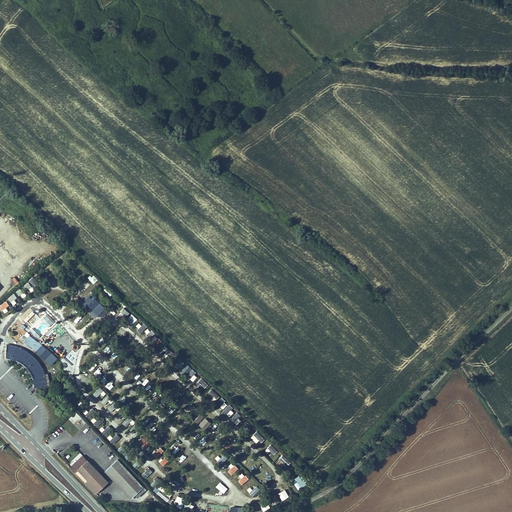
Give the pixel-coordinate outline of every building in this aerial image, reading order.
[(58,271),(53,265),(48,270),(52,276),(58,271)] [(77,289),(81,293),(90,285),(86,280),(77,289)] [(17,299),(14,294),(7,299),(11,303),(17,299)] [(87,307),(98,317),(105,309),(94,299),(87,307)] [(129,310),(125,307),(119,315),(123,318),(129,310)] [(23,321),(30,327),(38,317),(33,314),(30,317),(27,315),(23,321)] [(135,328),(141,333),(146,327),(140,322),(135,328)] [(25,333),(23,331),(26,328),(23,325),(12,336),(17,340),(25,333)] [(50,366),(55,361),(37,343),(32,349),(50,366)] [(16,347),(6,345),(6,359),(13,360),(16,361),(20,363),(24,366),(27,368),(29,372),(31,376),(33,380),(34,384),(34,388),(50,388),(49,380),(48,374),(45,375),(43,370),(40,365),(36,360),(32,356),(27,352),(22,349),(16,347)] [(200,379),(198,384),(205,388),(208,384),(200,379)] [(109,391),(114,386),(110,382),(105,387),(109,391)] [(98,400),(105,392),(100,388),(93,395),(98,400)] [(213,397),(211,400),(214,402),(219,397),(211,390),(209,393),(213,397)] [(100,402),(107,408),(114,401),(107,395),(100,402)] [(182,408),(189,403),(184,398),(178,403),(182,408)] [(217,406),(222,409),(225,403),(220,400),(217,406)] [(191,404),(185,409),(190,415),(196,410),(191,404)] [(229,407),(225,412),(229,416),(233,411),(229,407)] [(92,408),(86,416),(90,419),(96,412),(92,408)] [(237,412),(230,419),(234,423),(241,416),(237,412)] [(91,420),(96,427),(103,422),(98,415),(91,420)] [(123,423),(128,428),(134,422),(129,417),(123,423)] [(190,435),(195,439),(200,431),(195,428),(190,435)] [(268,449),(275,455),(278,451),(271,445),(268,449)] [(160,447),(153,455),(157,459),(164,451),(160,447)] [(224,462),(228,459),(222,452),(218,456),(224,462)] [(69,464),(71,465),(82,455),(80,453),(69,464)] [(163,466),(169,461),(165,456),(159,462),(163,466)] [(287,468),(291,462),(282,456),(278,461),(287,468)] [(96,496),(109,484),(84,457),(71,469),(75,473),(78,469),(88,480),(84,483),(96,496)] [(105,472),(131,500),(144,488),(118,460),(105,472)] [(232,476),(238,469),(235,466),(228,472),(232,476)] [(148,468),(142,475),(146,479),(152,472),(148,468)] [(242,485),(248,479),(242,473),(239,476),(241,479),(238,482),(242,485)] [(292,480),(297,490),(306,486),(301,476),(292,480)] [(254,497),(259,490),(255,486),(249,493),(254,497)] [(282,500),(288,497),(286,490),(279,492),(282,500)] [(177,508),(181,509),(185,500),(177,496),(175,502),(179,503),(177,508)]
